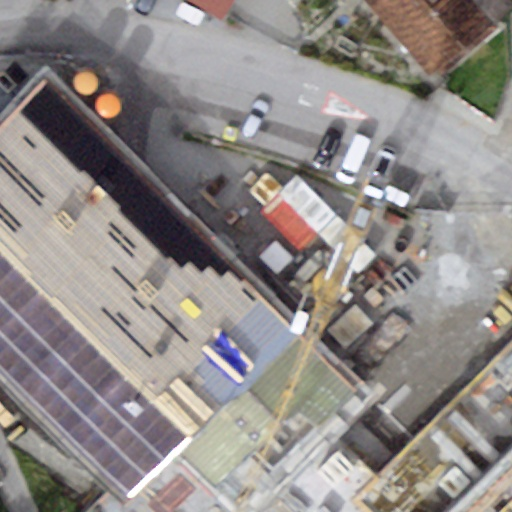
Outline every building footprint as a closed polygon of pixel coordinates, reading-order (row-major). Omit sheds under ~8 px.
[(234,0),(192,0),(223,19),(234,0)] [(364,0),(379,16),(398,0),(364,0)] [(398,0),(379,16),(430,77),(511,7),(511,0),(398,0)] [(0,372),(130,501),(137,494),(180,452),(300,331),(80,114),(47,147),(11,111),(0,122),(0,372)] [(511,511),(511,327),(332,511),(511,511)] [(283,511),(382,413),(300,331),(180,452),(240,511),(283,511)] [(144,511),(137,494),(130,501),(120,511),(144,511)]
